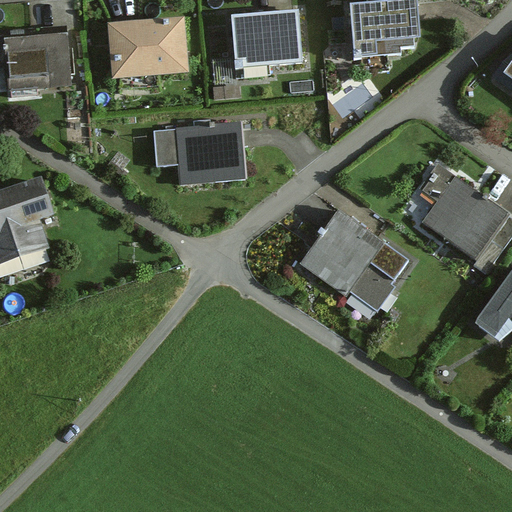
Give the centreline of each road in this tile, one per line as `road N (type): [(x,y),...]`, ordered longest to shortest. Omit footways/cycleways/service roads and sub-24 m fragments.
road 1 (unclassified): [(213,262),(511,460)]
road 2 (residential): [(213,262),(418,94)]
road 3 (unclassified): [(0,127),(213,262)]
road 4 (residential): [(418,94),(511,13)]
